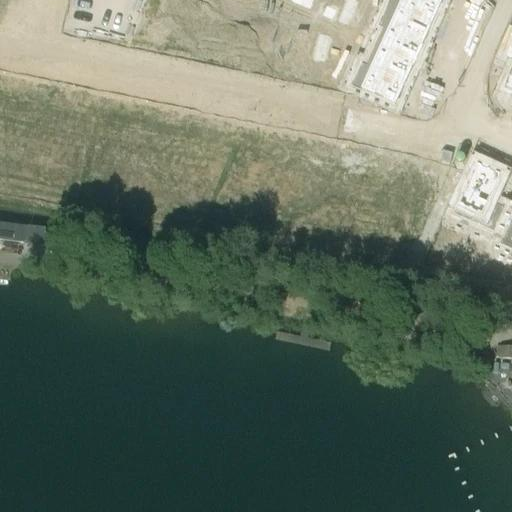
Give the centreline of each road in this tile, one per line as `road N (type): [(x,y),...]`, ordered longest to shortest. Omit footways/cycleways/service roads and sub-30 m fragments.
road 1 (residential): [(0,50),(369,130),(409,136),(450,127)]
road 2 (residential): [(450,127),(503,0)]
